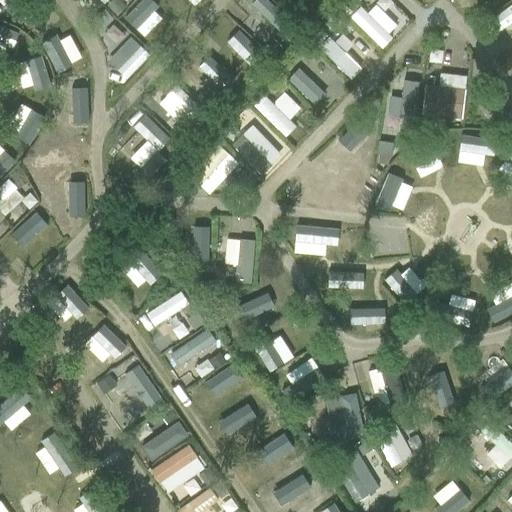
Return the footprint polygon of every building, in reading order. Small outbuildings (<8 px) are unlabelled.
[(165,0),(185,18),(201,0),(165,0)] [(251,0),(249,2),(275,28),(284,19),(265,0),(251,0)] [(350,0),(347,0),(340,7),(348,15),(357,6),(350,0)] [(349,17),(379,46),(399,25),(376,3),(367,13),(359,6),(349,17)] [(511,4),(498,14),(511,35),(511,4)] [(150,45),(161,32),(133,8),(122,20),(150,45)] [(104,10),(94,17),(101,25),(110,18),(104,10)] [(236,26),(225,36),(248,61),(259,51),(236,26)] [(0,44),(7,53),(24,38),(15,28),(0,41),(0,44)] [(321,30),(312,39),(318,45),(327,36),(321,30)] [(317,47),(350,79),(362,66),(330,34),(317,47)] [(127,78),(150,54),(131,36),(108,59),(127,78)] [(272,40),(265,48),(271,55),(279,47),(272,40)] [(306,46),(300,52),(306,57),(312,51),(306,46)] [(79,52),(52,59),(55,72),(83,65),(79,52)] [(213,97),(229,80),(210,62),(194,80),(213,97)] [(300,66),(287,78),(315,105),(327,93),(300,66)] [(403,94),(390,94),(389,115),(418,116),(419,79),(403,78),(403,94)] [(165,94),(188,120),(200,110),(177,84),(165,94)] [(461,119),(465,90),(424,85),(421,115),(461,119)] [(264,93),(253,105),(285,136),(297,125),(264,93)] [(87,127),(88,100),(54,98),(53,125),(87,127)] [(39,133),(47,112),(26,104),(18,125),(39,133)] [(159,143),(165,131),(126,112),(120,124),(159,143)] [(371,151),(378,123),(355,117),(348,145),(371,151)] [(263,174),(283,153),(251,122),(231,144),(263,174)] [(182,127),(174,135),(182,142),(190,134),(182,127)] [(460,152),(495,154),(496,137),(461,135),(460,152)] [(378,144),(375,162),(381,163),(383,153),(391,154),(392,146),(378,144)] [(210,193),(239,162),(222,148),(194,179),(210,193)] [(43,192),(72,165),(62,154),(33,181),(43,192)] [(371,209),(372,169),(328,168),(327,199),(350,200),(349,208),(371,209)] [(19,171),(11,176),(16,184),(25,179),(19,171)] [(247,171),(239,179),(246,187),(255,180),(247,171)] [(0,212),(2,215),(25,197),(9,178),(0,185),(0,212)] [(81,214),(67,190),(44,204),(59,228),(81,214)] [(24,246),(49,223),(36,210),(11,233),(24,246)] [(218,226),(243,228),(244,218),(219,216),(218,226)] [(325,267),(327,224),(297,222),(296,253),(310,253),(309,266),(325,267)] [(210,261),(209,224),(194,224),(195,262),(210,261)] [(225,237),(225,262),(237,263),(236,281),(253,281),(254,237),(225,237)] [(370,288),(368,242),(353,243),(354,257),(329,258),(329,279),(345,278),(345,289),(370,288)] [(122,288),(155,258),(143,245),(110,275),(122,288)] [(396,267),(383,279),(406,302),(419,290),(396,267)] [(214,268),(213,279),(222,280),(223,269),(214,268)] [(152,324),(190,306),(183,291),(145,309),(152,324)] [(511,294),(485,310),(493,323),(511,311),(511,294)] [(344,318),(354,312),(344,298),(334,304),(344,318)] [(79,299),(70,308),(77,315),(63,330),(72,338),(95,314),(79,299)] [(249,335),(279,316),(270,302),(258,309),(254,303),(236,314),(249,335)] [(197,312),(187,319),(194,329),(204,322),(197,312)] [(75,344),(84,356),(117,332),(108,320),(75,344)] [(317,337),(309,325),(301,331),(294,322),(266,343),(281,364),(317,337)] [(211,330),(171,348),(178,361),(217,344),(211,330)] [(18,355),(25,363),(33,357),(27,349),(18,355)] [(113,352),(100,359),(106,369),(119,362),(113,352)] [(220,355),(210,362),(214,369),(224,362),(220,355)] [(511,364),(507,358),(481,377),(495,397),(511,385),(511,364)] [(428,370),(441,407),(473,396),(460,359),(428,370)] [(124,372),(151,409),(165,399),(138,362),(124,372)] [(199,383),(206,395),(241,373),(234,362),(199,383)] [(380,366),(367,370),(376,402),(389,399),(380,366)] [(14,417),(38,398),(27,384),(3,403),(14,417)] [(363,435),(355,393),(339,397),(344,422),(327,425),(330,442),(363,435)] [(253,394),(219,420),(233,439),(268,413),(253,394)] [(141,398),(122,415),(131,424),(150,408),(141,398)] [(371,407),(363,409),(368,429),(376,427),(371,407)] [(169,408),(163,412),(169,422),(175,418),(169,408)] [(506,412),(499,418),(505,425),(511,418),(506,412)] [(402,417),(400,427),(408,429),(410,420),(402,417)] [(37,459),(62,440),(47,420),(22,439),(37,459)] [(182,422),(142,442),(149,457),(189,437),(182,422)] [(482,452),(500,468),(511,455),(511,443),(493,426),(483,436),(491,443),(482,452)] [(399,428),(376,440),(389,467),(413,455),(399,428)] [(237,462),(250,482),(288,458),(275,438),(237,462)] [(368,441),(357,447),(361,455),(372,448),(368,441)] [(191,444),(151,466),(166,492),(205,469),(191,444)] [(322,445),(317,449),(323,458),(332,452),(329,447),(322,445)] [(460,447),(453,454),(463,464),(467,460),(467,455),(460,447)] [(54,480),(79,469),(72,453),(47,465),(54,480)] [(354,502),(379,487),(361,456),(335,471),(354,502)] [(442,487),(455,503),(473,489),(454,463),(444,471),(451,480),(442,487)] [(287,511),(286,509),(321,490),(306,464),(256,493),(267,511),(287,511)] [(208,469),(198,475),(205,485),(214,478),(208,469)] [(94,481),(67,498),(75,511),(93,511),(108,503),(94,481)] [(219,481),(211,486),(219,498),(227,493),(219,481)] [(179,511),(200,511),(219,499),(210,486),(178,509),(179,511)] [(511,505),(511,487),(503,497),(511,505)]
